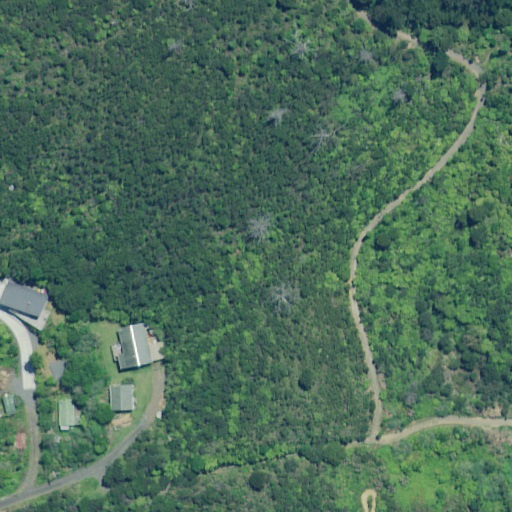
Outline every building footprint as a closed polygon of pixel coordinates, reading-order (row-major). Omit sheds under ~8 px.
[(50,296),(11,283),(3,305),(43,318),(50,296)] [(149,344),(142,323),(118,331),(126,353),(118,355),(124,371),(166,356),(161,340),(149,344)] [(68,374),(61,360),(53,365),(60,378),(68,374)] [(133,411),(132,386),(111,386),(112,412),(133,411)] [(15,396),(5,397),(6,415),(16,414),(15,396)] [(76,417),(76,400),(61,401),(61,431),(70,430),(70,426),(81,425),(81,417),(76,417)]
